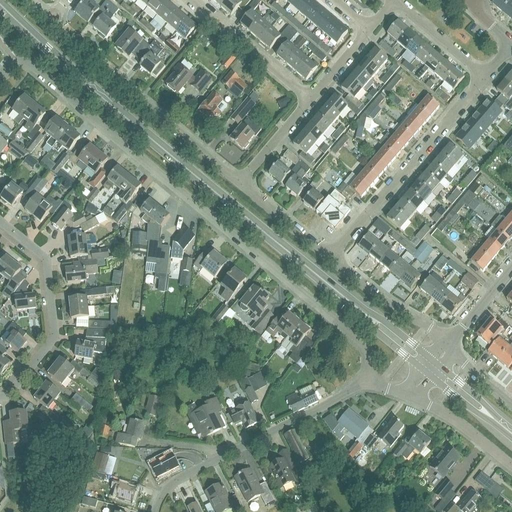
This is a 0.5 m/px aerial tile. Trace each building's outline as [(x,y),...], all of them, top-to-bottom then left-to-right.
[(154,0),(137,0),(138,0),(147,8),(154,0)] [(163,0),(154,0),(147,8),(156,16),(168,3),(163,0)] [(228,0),(211,0),(221,9),(228,0)] [(242,11),(249,4),(252,0),(244,0),(241,3),(237,0),(228,0),(221,9),(231,17),(238,8),(242,11)] [(241,25),(250,34),(261,21),(252,13),(261,3),(258,0),(256,0),(245,13),(248,16),(241,25)] [(310,1),(309,0),(293,0),(290,5),(299,13),(310,1)] [(496,0),(492,5),(502,13),(511,2),(509,1),(508,0),(496,0)] [(88,24),(93,19),(99,11),(87,1),(76,14),(88,24)] [(107,1),(103,6),(99,11),(93,19),(98,23),(94,29),(100,34),(99,36),(104,40),(105,39),(107,40),(116,28),(115,27),(119,23),(113,18),(119,11),(107,1)] [(310,1),(299,13),(308,21),(319,9),(310,1)] [(511,3),(511,2),(502,13),(511,20),(511,19),(511,3)] [(177,12),(168,3),(156,16),(166,25),(177,12)] [(284,12),(274,3),(271,7),(281,16),(284,12)] [(127,13),(130,9),(124,4),(121,7),(127,13)] [(136,14),(130,9),(127,13),(133,18),(136,14)] [(329,17),(319,9),(308,21),(318,29),(329,17)] [(187,20),(177,12),(166,25),(176,33),(187,20)] [(294,20),(284,12),(281,16),(290,24),(294,20)] [(275,14),(271,19),(277,23),(280,19),(275,14)] [(318,29),(323,33),(327,37),(338,25),(329,17),(318,29)] [(146,29),(149,25),(143,20),(140,24),(146,29)] [(187,20),(176,33),(186,42),(198,29),(187,20)] [(290,24),(300,32),(303,28),(294,20),(290,24)] [(271,29),(261,21),(250,34),(260,42),(271,29)] [(387,36),(397,44),(408,31),(399,23),(387,36)] [(155,31),(149,25),(146,29),(152,34),(155,31)] [(348,33),(338,25),(327,37),(337,45),(348,33)] [(280,37),(271,29),(260,42),(270,51),(278,42),(281,45),(294,30),(289,26),(280,37)] [(313,36),(303,28),(300,32),(309,40),(313,36)] [(294,30),(281,45),(285,48),(277,57),(287,65),(298,52),(289,44),(298,34),(294,30)] [(418,39),(408,31),(397,44),(406,52),(418,39)] [(145,54),(150,47),(143,41),(141,43),(130,33),(117,48),(129,58),(132,55),(139,61),(145,54)] [(165,45),(168,42),(162,36),(159,40),(165,45)] [(309,40),(319,47),(322,43),(313,36),(309,40)] [(300,50),(306,42),(301,38),(295,45),(300,50)] [(427,47),(418,39),(406,52),(416,60),(427,47)] [(149,56),(147,60),(140,68),(151,77),(161,64),(155,59),(164,49),(155,41),(150,47),(145,54),(149,56)] [(174,47),(168,42),(165,45),(171,50),(174,47)] [(388,54),(392,50),(382,42),(379,47),(388,54)] [(332,51),(322,43),(319,47),(328,55),(332,51)] [(308,49),(313,54),(317,50),(311,45),(308,49)] [(425,68),(436,55),(427,47),(416,60),(425,68)] [(317,50),(313,54),(313,55),(323,63),(327,58),(317,50)] [(397,54),(392,50),(388,54),(393,58),(397,54)] [(367,60),(379,70),(387,61),(375,51),(367,60)] [(308,61),(298,52),(287,65),(297,74),(308,61)] [(229,57),(228,58),(234,63),(238,58),(232,53),(229,57)] [(436,55),(425,68),(416,78),(419,81),(428,70),(434,76),(446,63),(436,55)] [(370,80),(379,70),(367,60),(358,70),(370,80)] [(315,63),(313,65),(308,61),(297,74),(306,82),(319,67),(315,63)] [(407,70),(410,66),(405,62),(402,66),(407,70)] [(444,84),(455,71),(446,63),(434,76),(444,84)] [(166,85),(178,95),(188,83),(191,86),(200,94),(212,81),(202,73),(195,81),(192,78),(192,77),(179,66),(173,73),(175,75),(166,85)] [(416,70),(410,66),(407,70),(412,75),(416,70)] [(358,70),(350,79),(362,89),(370,80),(358,70)] [(386,76),(390,79),(394,74),(390,71),(386,76)] [(464,79),(455,71),(444,84),(453,92),(464,79)] [(223,84),(229,89),(227,92),(236,100),(247,88),(238,80),(232,74),(223,84)] [(385,85),(390,79),(386,76),(381,82),(385,85)] [(397,76),(391,83),(395,87),(401,80),(397,76)] [(354,99),(362,89),(350,79),(341,89),(349,96),(346,99),(362,112),(365,108),(354,99)] [(428,82),(425,86),(431,91),(434,87),(428,82)] [(501,95),(497,101),(503,106),(510,112),(511,109),(511,87),(505,82),(497,91),(501,95)] [(391,83),(384,91),(388,95),(395,87),(391,83)] [(369,96),(373,99),(378,93),(374,90),(369,96)] [(438,90),(435,94),(444,102),(448,98),(438,90)] [(213,124),(227,107),(214,95),(199,112),(213,124)] [(373,104),(377,107),(384,99),(380,96),(373,104)] [(238,125),(255,105),(254,104),(256,101),(251,97),(249,100),(248,99),(231,120),(238,125)] [(347,108),(354,114),(358,117),(362,112),(346,99),(343,103),(335,97),(327,106),(340,117),(347,108)] [(395,97),(391,102),(397,107),(401,102),(395,97)] [(14,122),(19,126),(23,120),(24,121),(35,106),(25,98),(13,112),(19,116),(14,122)] [(285,100),(283,101),(286,108),(287,107),(292,105),(288,98),(285,100)] [(429,98),(428,98),(420,108),(431,118),(440,108),(429,98)] [(479,112),(492,124),(501,113),(499,111),(503,107),(496,101),(493,105),(488,101),(479,112)] [(381,111),(377,107),(373,104),(364,114),(368,117),(373,121),(381,111)] [(422,128),(431,118),(420,108),(416,105),(407,115),(411,119),(411,118),(422,128)] [(32,142),(38,134),(41,130),(37,126),(46,115),(35,106),(24,121),(29,125),(25,129),(30,133),(27,137),(32,142)] [(331,127),(340,117),(327,106),(319,116),(331,127)] [(468,125),(481,136),(492,124),(479,112),(468,125)] [(364,130),(365,125),(366,120),(368,117),(364,114),(360,118),(358,127),(357,128),(364,130)] [(323,136),(331,127),(319,116),(310,126),(323,136)] [(411,118),(411,119),(403,128),(414,138),(422,128),(411,118)] [(242,126),(230,140),(243,150),(244,149),(245,150),(249,145),(248,144),(254,137),(255,138),(261,131),(247,119),(242,126)] [(47,144),(53,149),(68,129),(57,120),(45,134),(52,139),(47,144)] [(13,134),(2,125),(0,128),(0,131),(8,139),(13,134)] [(481,136),(468,125),(456,139),(469,150),(481,136)] [(303,135),(315,145),(323,136),(310,126),(303,135)] [(361,139),(364,130),(357,128),(358,127),(355,127),(354,126),(352,132),(354,133),(356,133),(355,138),(361,139)] [(338,132),(342,136),(346,130),(342,127),(338,132)] [(405,148),(414,138),(403,128),(394,139),(405,148)] [(69,152),(80,138),(68,129),(53,149),(48,154),(48,155),(52,159),(57,153),(58,154),(63,147),(69,152)] [(337,142),(342,136),(338,132),(333,138),(337,142)] [(38,134),(32,142),(25,150),(31,154),(43,138),(38,134)] [(405,148),(394,139),(388,134),(379,144),(385,149),(396,158),(405,148)] [(307,155),(315,145),(303,135),(293,145),(302,153),(299,157),(310,167),(315,162),(307,155)] [(338,144),(342,148),(349,140),(344,136),(338,144)] [(511,137),(503,148),(511,155),(511,137)] [(23,159),(27,154),(13,143),(9,148),(23,159)] [(336,156),(342,148),(338,144),(331,152),(336,156)] [(321,151),(325,155),(330,149),(326,146),(321,151)] [(463,158),(457,152),(450,146),(442,155),(455,167),(463,158)] [(87,169),(99,154),(90,147),(83,155),(77,151),(70,160),(69,161),(75,167),(79,162),(87,169)] [(387,169),(396,158),(385,149),(376,159),(387,169)] [(284,157),(296,167),(300,162),(288,151),(284,157)] [(22,161),(31,169),(37,162),(28,154),(22,161)] [(95,190),(101,182),(107,174),(101,169),(108,161),(99,154),(87,169),(84,173),(92,180),(88,186),(94,190),(95,190)] [(479,154),(475,160),(481,163),(484,158),(479,154)] [(69,161),(70,160),(64,155),(52,171),(58,176),(69,161)] [(447,176),(455,167),(442,155),(434,164),(447,176)] [(376,159),(367,169),(379,179),(387,169),(376,159)] [(291,174),(284,168),(287,165),(281,160),(269,175),(275,180),(274,181),(279,185),(280,184),(281,185),(291,174)] [(311,170),(306,166),(300,162),(296,167),(291,174),(295,177),(286,189),(297,198),(306,187),(301,182),(311,170)] [(440,185),(444,180),(450,185),(453,181),(447,176),(434,164),(426,173),(440,185)] [(118,169),(112,176),(108,181),(103,188),(109,193),(114,187),(120,191),(130,178),(118,169)] [(370,189),(379,179),(367,169),(359,179),(370,189)] [(467,177),(473,182),(477,176),(472,172),(467,177)] [(432,194),(440,185),(426,173),(418,183),(432,194)] [(313,183),(311,186),(315,190),(323,180),(318,176),(318,177),(313,183)] [(482,176),(478,180),(486,186),(489,182),(485,178),(482,176)] [(468,188),(473,182),(467,177),(462,183),(468,188)] [(28,200),(33,195),(35,192),(42,183),(36,178),(28,188),(23,184),(18,190),(12,185),(7,192),(1,199),(2,200),(2,203),(5,205),(8,205),(12,208),(13,207),(15,206),(17,205),(16,202),(18,200),(22,195),(28,200)] [(141,187),(130,178),(120,191),(125,195),(120,201),(126,206),(131,200),(141,187)] [(370,189),(359,179),(350,189),(344,184),(338,190),(343,194),(345,192),(352,199),(356,195),(361,200),(370,189)] [(42,183),(35,192),(39,195),(48,184),(44,181),(42,183)] [(424,203),(432,194),(418,183),(411,192),(424,203)] [(476,183),(469,191),(474,195),(477,198),(484,190),(479,186),(476,183)] [(91,205),(93,203),(100,194),(95,190),(94,190),(86,201),(91,205)] [(457,190),(452,196),(457,200),(462,194),(457,190)] [(313,191),(310,195),(304,203),(303,205),(308,209),(309,207),(315,212),(321,204),(324,200),(323,199),(318,195),(313,191)] [(349,203),(341,196),(335,191),(317,214),(336,229),(350,212),(345,207),(349,203)] [(474,195),(469,191),(463,198),(468,202),(474,195)] [(424,203),(411,192),(403,201),(416,212),(424,203)] [(25,211),(33,217),(45,203),(37,196),(25,211)] [(452,206),(457,200),(452,196),(447,201),(452,206)] [(49,197),(45,203),(33,217),(41,224),(51,211),(55,214),(55,213),(61,206),(49,197)] [(142,221),(147,225),(160,209),(150,201),(141,212),(145,216),(142,221)] [(403,201),(395,210),(408,221),(416,212),(403,201)] [(59,217),(52,225),(54,226),(53,227),(57,230),(57,229),(61,232),(67,226),(73,231),(80,227),(87,223),(85,220),(83,216),(75,221),(73,219),(74,217),(69,214),(72,211),(71,207),(65,202),(61,206),(55,213),(59,217)] [(459,204),(451,212),(456,216),(463,207),(459,204)] [(106,208),(103,212),(111,218),(114,214),(106,208)] [(441,208),(436,214),(441,219),(446,212),(441,208)] [(122,209),(113,220),(118,224),(127,213),(122,209)] [(148,226),(147,235),(146,243),(148,243),(148,247),(147,256),(146,264),(157,266),(156,274),(157,279),(160,280),(159,292),(167,293),(169,275),(171,260),(169,259),(170,249),(159,247),(161,229),(170,217),(160,209),(147,225),(148,226)] [(400,231),(408,221),(395,210),(387,219),(400,231)] [(460,220),(456,216),(451,212),(446,219),(444,222),(443,222),(447,226),(450,228),(452,225),(453,226),(451,228),(452,229),(460,220)] [(437,224),(441,219),(436,214),(431,220),(437,224)] [(87,223),(80,227),(84,234),(99,226),(95,219),(93,220),(87,223)] [(378,220),(373,226),(377,229),(382,223),(380,221),(378,220)] [(441,233),(446,227),(447,226),(443,222),(431,236),(440,244),(447,237),(441,233)] [(509,242),(511,238),(511,227),(506,222),(497,232),(509,242)] [(425,227),(421,232),(426,236),(430,231),(425,227)] [(178,237),(173,242),(171,260),(182,261),(184,251),(188,245),(194,237),(184,229),(178,237)] [(397,243),(401,239),(393,232),(389,237),(397,243)] [(426,236),(421,232),(411,243),(416,248),(426,236)] [(500,252),(509,242),(497,232),(489,243),(500,252)] [(134,233),(132,245),(148,247),(148,243),(146,243),(147,235),(134,233)] [(359,247),(369,256),(379,244),(368,235),(359,247)] [(94,236),(90,237),(90,236),(68,238),(70,249),(96,246),(96,239),(95,238),(94,236)] [(401,239),(397,243),(407,252),(411,247),(401,239)] [(411,247),(407,252),(417,261),(429,247),(424,243),(416,252),(411,247)] [(500,252),(489,243),(480,253),(492,262),(500,252)] [(369,256),(380,265),(389,253),(379,244),(369,256)] [(131,254),(147,256),(148,247),(132,245),(131,254)] [(68,249),(67,251),(68,254),(69,255),(70,254),(71,259),(88,257),(88,262),(104,261),(104,260),(109,260),(108,250),(92,252),(92,251),(91,247),(96,246),(70,249),(68,249)] [(429,247),(417,261),(422,265),(433,251),(429,247)] [(215,279),(220,272),(227,264),(214,254),(212,257),(206,252),(200,260),(195,266),(201,271),(202,269),(215,279)] [(380,265),(390,273),(400,261),(389,253),(380,265)] [(483,273),(492,262),(480,253),(471,263),(483,273)] [(4,261),(0,257),(0,275),(3,278),(14,264),(6,257),(4,261)] [(453,270),(457,266),(450,260),(448,262),(442,257),(434,267),(440,272),(446,265),(453,270)] [(193,261),(184,259),(182,272),(190,274),(193,261)] [(68,284),(78,283),(87,282),(86,275),(98,274),(97,268),(105,267),(104,261),(88,262),(79,263),(80,269),(66,271),(68,284)] [(390,273),(400,282),(410,270),(400,261),(390,273)] [(14,264),(3,278),(11,284),(7,289),(14,295),(22,284),(15,279),(22,270),(14,264)] [(457,266),(453,270),(462,278),(466,273),(457,266)] [(410,270),(400,282),(411,290),(421,278),(410,270)] [(228,303),(240,288),(246,280),(235,271),(222,287),(227,292),(222,298),(228,303)] [(114,272),(112,284),(121,286),(123,273),(114,272)] [(461,283),(472,291),(479,284),(468,275),(461,283)] [(431,299),(443,284),(438,281),(436,283),(430,278),(420,290),(431,299)] [(22,284),(14,295),(12,296),(16,299),(17,312),(36,310),(34,296),(26,297),(25,292),(30,286),(24,282),(22,284)] [(447,288),(443,284),(431,299),(441,308),(451,296),(445,291),(447,288)] [(114,288),(106,288),(91,290),(92,297),(107,296),(106,295),(115,295),(114,288)] [(247,312),(248,311),(254,315),(251,319),(257,324),(252,329),(260,335),(274,318),(268,313),(271,309),(265,303),(269,299),(264,295),(262,294),(261,295),(254,289),(241,305),(240,307),(241,310),(242,311),(245,312),(247,312)] [(457,301),(451,296),(441,308),(452,316),(466,299),(461,295),(457,301)] [(70,310),(88,308),(87,298),(69,300),(70,310)] [(219,323),(228,311),(223,307),(212,320),(218,325),(219,323)] [(89,319),(88,308),(70,310),(72,320),(89,319)] [(282,345),(299,324),(289,315),(282,323),(277,319),(266,332),(274,338),(278,333),(281,336),(280,337),(285,341),(281,345),(282,345)] [(503,330),(507,326),(500,320),(496,325),(491,320),(477,337),(489,347),(503,330)] [(88,329),(98,330),(116,331),(117,325),(111,324),(111,323),(89,322),(88,329)] [(12,336),(5,344),(18,355),(27,344),(20,338),(24,333),(13,324),(6,332),(12,336)] [(299,324),(282,345),(297,358),(308,345),(303,340),(311,331),(306,326),(305,328),(299,324)] [(74,355),(75,358),(85,360),(92,361),(94,354),(105,356),(107,332),(87,331),(84,345),(78,344),(77,349),(74,350),(74,355)] [(498,361),(509,348),(499,340),(488,353),(498,361)] [(183,346),(181,353),(190,356),(192,349),(183,346)] [(0,356),(0,349),(1,348),(0,347),(0,377),(10,365),(0,356)] [(511,350),(509,348),(498,361),(508,370),(511,364),(511,350)] [(87,372),(83,370),(73,362),(69,366),(61,359),(54,367),(68,379),(74,371),(79,375),(80,374),(89,379),(87,382),(97,390),(101,384),(100,383),(89,375),(87,372)] [(68,379),(54,367),(48,375),(62,386),(68,379)] [(120,371),(113,373),(115,383),(123,381),(120,371)] [(41,392),(54,403),(60,396),(61,395),(47,384),(41,392)] [(258,401),(252,389),(246,392),(252,404),(258,401)] [(41,392),(34,400),(43,407),(39,412),(47,418),(49,420),(50,418),(53,414),(49,410),(54,403),(41,392)] [(286,399),(289,406),(293,415),(318,402),(314,392),(305,396),(298,400),(296,394),(286,399)] [(73,399),(83,407),(89,412),(93,408),(77,394),(73,399)] [(156,418),(161,400),(150,397),(146,415),(156,418)] [(83,407),(73,399),(69,404),(79,412),(83,407)] [(192,415),(199,430),(204,439),(222,430),(217,421),(214,423),(212,417),(223,412),(218,403),(217,399),(206,405),(208,408),(192,415)] [(230,425),(234,423),(236,426),(242,423),(246,430),(259,424),(249,403),(229,413),(230,414),(226,416),(230,425)] [(189,413),(196,409),(193,404),(186,408),(189,413)] [(363,446),(371,436),(370,436),(373,432),(368,428),(369,427),(349,410),(338,424),(339,425),(332,434),(340,441),(344,437),(340,434),(344,429),(357,440),(355,443),(356,443),(361,447),(363,446)] [(12,427),(4,428),(6,446),(8,459),(14,458),(13,445),(16,444),(21,444),(20,432),(28,431),(28,423),(27,413),(11,415),(11,422),(12,427)] [(110,429),(106,428),(108,417),(102,415),(100,426),(101,426),(99,436),(111,440),(113,433),(109,432),(110,429)] [(394,420),(383,433),(379,438),(391,448),(400,436),(398,435),(404,428),(394,420)] [(85,427),(90,431),(94,426),(89,422),(85,427)] [(129,438),(118,434),(116,444),(135,449),(137,440),(140,441),(144,425),(133,422),(129,438)] [(309,460),(299,440),(294,431),(292,433),(290,430),(288,431),(289,434),(285,436),(299,465),(309,460)] [(407,460),(415,451),(420,455),(425,459),(431,452),(426,448),(431,443),(420,434),(407,449),(402,445),(392,458),(397,462),(402,457),(407,460)] [(371,435),(371,436),(363,446),(370,451),(378,441),(371,435)] [(356,443),(346,454),(353,460),(363,448),(361,447),(356,443)] [(429,468),(444,480),(461,458),(447,447),(429,468)] [(97,454),(92,470),(103,474),(107,457),(97,454)] [(172,455),(151,466),(158,480),(179,469),(172,455)] [(269,469),(274,478),(279,490),(295,482),(298,488),(304,485),(301,479),(296,469),(291,472),(285,461),(269,469)] [(313,467),(310,461),(297,467),(301,474),(303,473),(313,467)] [(235,479),(240,487),(247,503),(260,496),(265,506),(274,501),(265,484),(259,487),(251,471),(249,472),(248,469),(239,473),(240,476),(235,479)] [(106,475),(103,474),(92,470),(89,477),(103,482),(106,475)] [(499,496),(492,491),(496,485),(481,473),(475,482),(497,499),(499,496)] [(446,480),(434,495),(442,501),(435,510),(437,511),(442,511),(455,496),(451,492),(454,487),(446,480)] [(114,483),(112,489),(119,491),(117,499),(123,501),(133,503),(136,491),(129,489),(129,488),(119,485),(114,483)] [(206,493),(215,511),(226,511),(233,509),(234,511),(239,511),(243,510),(236,496),(229,499),(222,485),(206,493)] [(451,504),(443,511),(479,511),(475,507),(482,500),(472,492),(466,500),(458,509),(451,504)] [(96,502),(84,498),(82,506),(96,509),(97,502),(96,502)] [(248,506),(250,511),(255,511),(259,510),(255,503),(248,506)]
